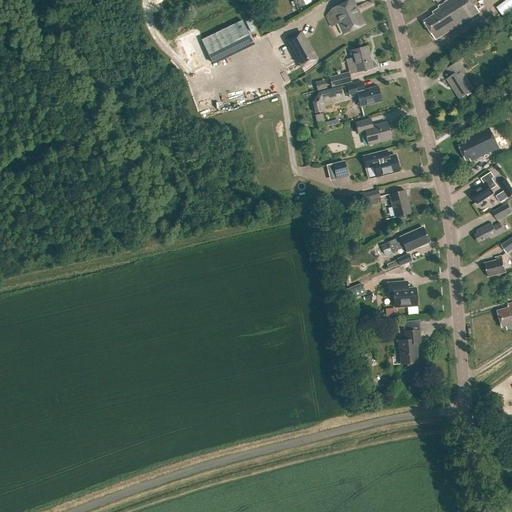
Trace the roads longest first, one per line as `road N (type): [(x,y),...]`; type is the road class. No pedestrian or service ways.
road 1 (tertiary): [(466,409),(449,226),(391,0)]
road 2 (unclassified): [(77,511),(255,453),(466,409)]
